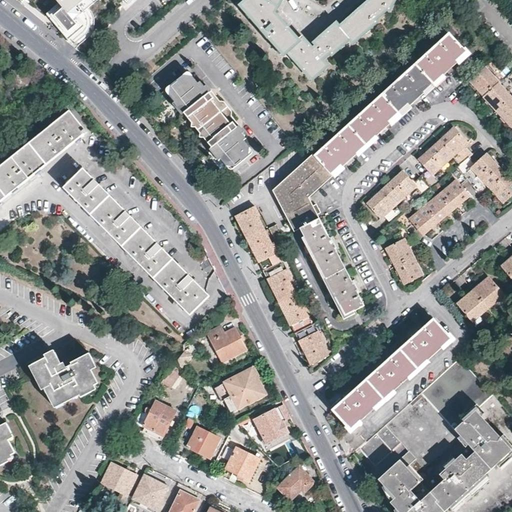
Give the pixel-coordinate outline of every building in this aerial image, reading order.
[(19,0),(26,8),(36,0),(51,0),(60,10),(49,19),(52,22),(72,43),(78,50),(102,29),(90,16),(103,5),(99,0),(19,0)] [(248,0),(241,7),(261,30),(260,32),(268,40),(269,39),(270,40),(284,56),(288,53),(312,80),(328,66),(323,60),(331,53),(332,54),(350,39),(353,42),(377,22),(375,19),(387,8),(389,10),(395,0),(370,0),(371,0),(369,1),(340,27),(337,24),(325,34),(315,43),(317,45),(314,49),(313,48),(304,38),(299,41),(274,12),(281,0),(248,0)] [(312,206),(308,198),(316,190),(339,170),(376,136),(411,104),(417,98),(450,68),(467,54),(450,35),(443,41),(342,132),(314,157),(313,156),(274,191),(274,193),(295,232),(300,230),(305,238),(310,248),(324,275),(333,292),(345,316),(363,306),(357,294),(361,292),(355,280),(351,282),(343,267),(335,250),(338,248),(332,237),(329,238),(326,233),(317,215),(320,213),(316,205),(312,206)] [(508,87),(511,83),(511,68),(507,64),(496,75),(502,81),(508,87)] [(511,97),(499,84),(485,68),(471,81),(471,82),(477,89),(485,97),(484,97),(491,105),(498,112),(505,120),(511,127),(511,126),(511,97)] [(186,72),(181,76),(185,81),(190,77),(186,72)] [(198,132),(228,108),(222,101),(219,101),(216,97),(212,97),(208,93),(210,90),(206,85),(203,87),(201,89),(196,84),(190,77),(185,81),(181,76),(169,87),(173,92),(168,96),(174,103),(171,105),(181,117),(184,115),(189,120),(191,118),(195,122),(196,123),(193,126),(198,132)] [(36,84),(22,102),(34,112),(49,95),(36,84)] [(164,91),(168,96),(173,92),(169,87),(164,91)] [(231,112),(228,108),(198,132),(204,140),(207,137),(211,142),(208,145),(212,148),(209,150),(218,161),(221,159),(227,166),(231,162),(235,167),(249,156),(245,151),(249,147),(243,140),(238,135),(241,133),(243,131),(239,126),(237,127),(233,123),(235,121),(232,117),(231,116),(231,112)] [(0,202),(45,166),(87,132),(69,110),(62,115),(0,164),(0,202)] [(390,223),(397,218),(407,229),(407,230),(415,224),(423,235),(430,229),(439,221),(449,214),(455,209),(465,200),(470,196),(466,191),(472,185),(464,175),(472,169),(473,169),(487,185),(503,202),(511,193),(511,182),(502,172),(492,160),(486,154),(475,164),(469,157),(472,154),(464,146),(467,143),(454,128),(448,134),(437,144),(427,153),(419,160),(428,169),(420,176),(412,183),(402,172),(394,180),(384,189),(372,200),(368,204),(380,219),(384,216),(390,223)] [(230,170),(235,167),(231,162),(227,166),(230,170)] [(190,277),(83,169),(63,188),(99,225),(121,247),(143,269),(190,316),(207,299),(210,297),(206,293),(190,277)] [(259,215),(254,205),(235,215),(247,239),(258,261),(267,279),(271,287),(286,316),(298,341),(310,365),(328,356),(321,342),(323,340),(318,330),(306,306),(304,307),(289,278),(291,277),(278,252),(274,243),(273,241),(271,242),(265,231),(257,216),(259,215)] [(284,238),(278,224),(270,228),(277,241),(284,238)] [(407,230),(407,229),(394,235),(397,243),(386,248),(389,254),(396,267),(402,279),(405,284),(423,275),(414,258),(406,241),(406,240),(413,236),(412,235),(407,230)] [(511,258),(507,263),(502,267),(511,277),(511,258)] [(488,309),(503,295),(488,278),(482,283),(472,292),(462,300),(457,304),(473,322),(488,309)] [(374,409),(451,338),(433,319),(418,333),(382,366),(346,398),(333,410),(350,430),(343,436),(355,450),(366,441),(361,435),(366,430),(359,422),(374,409)] [(247,349),(235,327),(225,333),(221,326),(207,333),(222,362),(247,349)] [(183,352),(176,359),(182,365),(189,358),(183,352)] [(97,383),(88,365),(93,363),(88,353),(65,365),(64,362),(61,364),(55,353),(32,365),(53,404),(78,392),(80,396),(90,391),(88,387),(97,383)] [(511,415),(500,401),(460,357),(360,448),(376,465),(401,442),(409,451),(395,465),(379,479),(395,497),(390,501),(400,511),(444,511),(460,498),(511,449),(511,415)] [(182,370),(174,361),(161,381),(172,388),(182,370)] [(227,405),(230,410),(231,412),(265,395),(257,379),(258,378),(253,368),(236,377),(214,388),(221,401),(224,400),(227,405)] [(142,426),(144,426),(163,436),(177,411),(155,401),(151,408),(149,413),(142,426)] [(290,418),(283,404),(254,419),(266,443),(289,432),(284,422),(290,418)] [(134,422),(142,426),(149,413),(145,411),(142,410),(134,422)] [(190,428),(194,420),(189,417),(185,425),(190,428)] [(14,452),(6,435),(11,433),(6,423),(0,426),(0,465),(8,462),(6,457),(14,452)] [(210,458),(220,439),(198,427),(189,444),(192,446),(191,448),(210,458)] [(298,450),(294,441),(283,446),(288,455),(298,450)] [(248,482),(259,459),(260,459),(259,458),(236,446),(225,469),(239,475),(238,477),(248,482)] [(511,468),(511,449),(460,498),(444,511),(464,511),(483,495),(504,476),(511,468)] [(127,496),(136,475),(112,462),(102,484),(127,496)] [(303,493),(314,482),(299,466),(277,488),(290,502),(301,491),(303,493)] [(510,511),(511,511),(511,468),(504,476),(483,495),(464,511),(510,511)] [(144,474),(131,499),(156,511),(168,486),(144,474)] [(192,511),(197,502),(197,501),(197,500),(196,499),(195,498),(180,491),(169,511),(192,511)] [(86,502),(78,511),(85,511),(90,504),(86,502)]
